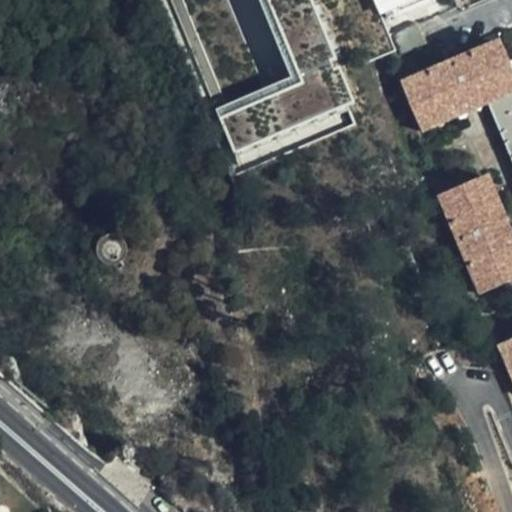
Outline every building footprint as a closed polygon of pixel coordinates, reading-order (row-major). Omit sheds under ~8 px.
[(163,0),(243,180),(360,129),(340,85),(400,59),(373,0),(163,0)] [(391,0),(396,10),(421,0),(391,0)] [(429,48),(420,27),(396,37),(405,59),(429,48)] [(511,63),(503,47),(410,87),(431,135),(488,110),(511,164),(511,63)] [(511,278),(511,237),(485,174),(438,194),(480,292),(511,278)]
